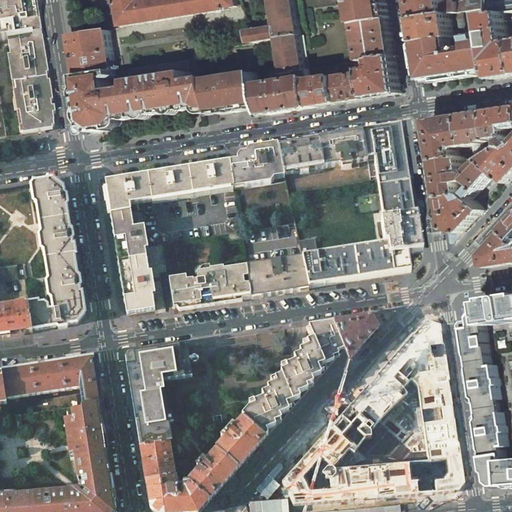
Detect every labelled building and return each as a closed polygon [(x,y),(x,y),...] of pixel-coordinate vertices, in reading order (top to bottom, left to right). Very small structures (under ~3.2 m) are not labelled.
[(69,0),(75,36),(82,35),(77,0),(69,0)] [(183,0),(137,7),(135,0),(117,0),(119,5),(117,5),(117,9),(119,9),(121,20),(119,20),(120,23),(121,23),(122,26),(229,10),(229,9),(238,7),(237,0),(183,0)] [(356,59),(347,3),(346,0),(304,0),(313,51),(304,52),(295,0),(274,0),(279,29),(250,33),(258,73),(260,73),(262,80),(307,72),(307,68),(356,59)] [(360,25),(393,18),(390,0),(350,0),(351,1),(356,0),(360,25)] [(415,0),(418,19),(449,14),(447,7),(446,0),(415,0)] [(459,0),(460,2),(450,4),(447,7),(449,14),(453,14),(457,13),(463,12),(465,12),(486,8),(485,0),(459,0)] [(511,0),(485,0),(486,8),(488,17),(507,13),(507,14),(511,13),(511,0)] [(35,3),(0,9),(0,42),(8,41),(40,36),(35,3)] [(496,71),(497,80),(511,77),(511,42),(511,43),(507,14),(507,13),(488,17),(490,29),(496,71)] [(449,14),(418,19),(422,44),(457,38),(461,37),(460,34),(457,35),(453,14),(449,14)] [(393,18),(360,25),(359,25),(364,62),(366,62),(399,56),(393,18)] [(457,38),(422,44),(428,81),(496,71),(490,29),(468,33),(465,33),(466,36),(461,37),(457,38)] [(75,36),(81,76),(117,70),(111,30),(82,35),(75,36)] [(8,41),(23,135),(45,132),(46,130),(45,129),(45,123),(51,122),(53,119),(40,36),(8,41)] [(8,41),(0,42),(0,139),(23,135),(8,41)] [(373,99),(404,94),(404,93),(399,56),(366,62),(373,99)] [(125,121),(190,110),(190,106),(202,104),(203,108),(204,116),(219,114),(213,80),(213,78),(194,81),(192,73),(191,73),(189,61),(131,70),(133,84),(113,88),(112,80),(115,79),(118,76),(117,70),(81,76),(85,101),(87,100),(90,117),(88,117),(90,130),(95,134),(111,131),(111,129),(120,127),(125,121)] [(361,75),(341,78),(346,103),(373,99),(366,62),(364,62),(339,66),(341,74),(360,71),(361,75)] [(320,107),(346,103),(341,78),(341,74),(339,66),(313,71),(320,107)] [(268,106),(270,115),(320,107),(313,71),(307,72),(262,80),(268,106)] [(236,112),(251,110),(250,109),(268,106),(262,80),(260,73),(258,73),(213,80),(219,114),(236,111),(236,112)] [(511,108),(492,112),(497,140),(503,139),(506,142),(507,141),(508,141),(508,140),(509,140),(510,139),(511,138),(511,137),(511,136),(511,135),(511,108)] [(492,112),(467,115),(472,147),(482,146),(482,147),(484,146),(484,145),(489,145),(489,143),(497,142),(497,140),(492,112)] [(434,121),(440,162),(463,158),(461,151),(463,149),(464,149),(466,149),(466,148),(472,147),(467,115),(434,121)] [(318,255),(302,257),(302,258),(309,289),(337,284),(411,273),(408,255),(423,253),(421,243),(420,236),(417,217),(415,217),(409,176),(406,155),(402,128),(399,128),(399,126),(362,132),(368,169),(370,178),(377,177),(377,179),(384,222),(381,222),(381,224),(378,224),(379,234),(383,234),(385,245),(318,255)] [(362,132),(278,145),(284,175),(285,175),(297,173),(297,175),(299,174),(300,176),(302,176),(302,174),(307,173),(307,175),(309,175),(309,173),(311,172),(311,170),(341,166),(342,170),(352,168),(351,164),(363,163),(364,170),(368,169),(362,132)] [(501,151),(486,160),(500,173),(511,184),(511,137),(511,138),(510,139),(509,140),(508,140),(508,141),(507,141),(506,142),(506,147),(503,150),(502,148),(500,149),(501,151)] [(240,155),(237,159),(238,162),(229,163),(234,190),(271,184),(274,180),(273,177),(284,175),(278,145),(250,150),(240,155)] [(463,158),(440,162),(445,198),(466,195),(465,183),(472,182),(473,174),(470,173),(470,171),(469,171),(467,159),(466,157),(463,158)] [(486,160),(473,174),(472,182),(477,187),(471,197),(476,200),(500,173),(486,160)] [(229,163),(106,183),(111,216),(131,212),(138,211),(136,204),(231,189),(231,192),(234,192),(234,190),(229,163)] [(34,184),(33,185),(32,187),(34,202),(36,204),(37,205),(40,224),(42,224),(41,218),(48,217),(67,214),(66,208),(67,205),(66,198),(64,196),(63,189),(52,181),(34,184)] [(466,195),(445,198),(450,230),(465,234),(487,211),(476,200),(471,197),(466,195)] [(131,212),(111,216),(127,315),(155,310),(152,288),(154,287),(153,279),(150,280),(145,247),(144,242),(147,242),(146,234),(143,235),(142,227),(134,228),(131,212)] [(40,236),(43,249),(45,252),(47,262),(55,261),(74,258),(74,256),(75,256),(74,247),(72,247),(71,242),(73,239),(72,232),(69,231),(67,214),(48,217),(41,218),(42,224),(40,224),(42,233),(40,236)] [(465,234),(450,230),(452,245),(455,245),(465,234)] [(511,233),(509,231),(486,256),(488,268),(511,264),(511,233)] [(229,242),(243,240),(242,239),(241,232),(228,234),(229,242)] [(52,297),(54,311),(51,311),(52,318),(53,328),(57,327),(60,329),(67,328),(69,325),(78,324),(85,314),(82,295),(80,295),(78,288),(80,286),(79,279),(77,277),(74,258),(55,261),(47,262),(49,278),(48,281),(50,294),(52,297)] [(251,299),(309,290),(309,289),(302,258),(247,267),(251,299)] [(15,266),(0,268),(0,282),(18,280),(15,266)] [(192,308),(249,300),(251,299),(247,267),(224,271),(223,269),(210,271),(209,268),(202,269),(198,274),(197,275),(198,282),(193,283),(193,281),(186,282),(186,279),(169,281),(173,308),(191,306),(192,308)] [(491,302),(485,303),(486,312),(487,317),(488,326),(500,324),(508,323),(508,321),(511,322),(511,321),(511,296),(511,298),(508,297),(506,297),(505,299),(504,297),(491,300),(491,302)] [(28,305),(33,331),(53,328),(52,318),(51,311),(48,312),(48,307),(44,305),(39,306),(38,303),(28,305)] [(26,305),(0,309),(0,337),(33,333),(33,331),(28,305),(27,304),(25,304),(26,305)] [(465,325),(469,352),(487,348),(489,348),(491,347),(492,347),(489,330),(488,326),(487,317),(486,312),(477,313),(474,317),(475,321),(467,322),(465,325)] [(371,316),(333,322),(345,349),(349,360),(378,328),(371,316)] [(301,354),(294,357),(296,362),(286,366),(287,369),(281,372),(282,376),(293,402),(294,406),(313,384),(312,379),(321,375),(320,371),(327,368),(326,364),(334,361),(345,349),(333,322),(309,326),(314,339),(307,342),(309,347),(299,351),(301,354)] [(411,341),(427,368),(428,377),(430,388),(449,385),(445,361),(440,328),(426,324),(411,341)] [(427,368),(411,341),(388,366),(388,367),(408,384),(410,383),(417,388),(417,390),(422,389),(430,388),(428,377),(427,368)] [(164,391),(163,383),(192,376),(190,361),(189,358),(187,344),(137,354),(138,356),(136,356),(136,359),(134,359),(134,362),(132,362),(132,367),(127,367),(132,396),(164,391)] [(473,356),(477,383),(473,383),(475,390),(479,401),(494,398),(500,397),(498,387),(502,387),(503,385),(503,380),(501,379),(499,366),(495,366),(492,347),(491,347),(489,348),(487,348),(469,352),(469,353),(473,356)] [(92,359),(2,373),(7,399),(80,388),(82,405),(84,405),(99,403),(92,359)] [(388,367),(388,366),(323,439),(343,457),(344,457),(353,446),(355,448),(400,397),(399,396),(408,384),(388,367)] [(263,398),(254,402),(255,406),(248,409),(242,416),(244,419),(261,434),(266,438),(268,435),(266,431),(275,427),(282,420),(280,416),(289,411),(286,404),(293,402),(282,376),(275,379),(277,383),(267,387),(268,391),(261,394),(263,398)] [(417,390),(421,419),(432,418),(453,415),(449,385),(430,388),(422,389),(417,390)] [(132,396),(140,447),(170,443),(172,442),(170,425),(168,417),(164,391),(132,396)] [(209,391),(197,393),(198,400),(210,398),(209,391)] [(479,401),(483,423),(498,421),(503,421),(500,397),(494,398),(479,401)] [(67,413),(77,483),(111,477),(100,408),(99,403),(84,405),(81,407),(82,410),(67,413)] [(427,451),(458,447),(457,437),(453,415),(432,418),(421,419),(426,451),(427,451)] [(224,441),(216,450),(217,451),(238,469),(266,438),(261,434),(244,419),(236,428),(234,425),(222,439),(224,441)] [(498,421),(483,423),(481,430),(482,438),(485,438),(487,449),(502,447),(511,445),(510,434),(511,432),(510,427),(508,426),(504,426),(503,421),(498,421)] [(323,439),(304,461),(324,479),(325,481),(342,479),(341,476),(351,475),(351,470),(334,471),(334,468),(343,457),(323,439)] [(170,443),(140,447),(142,462),(146,482),(175,477),(172,456),(170,443)] [(511,460),(509,461),(507,447),(511,447),(511,445),(502,447),(487,449),(490,472),(493,474),(495,483),(499,486),(511,485),(511,460)] [(437,456),(459,453),(458,447),(427,451),(426,451),(426,458),(428,457),(429,457),(437,456)] [(200,470),(189,483),(209,502),(221,489),(238,469),(217,451),(206,463),(202,460),(201,462),(197,467),(200,470)] [(440,494),(454,493),(463,482),(459,453),(437,456),(429,457),(428,457),(426,458),(427,464),(415,465),(417,496),(440,494)] [(324,479),(304,461),(286,480),(289,482),(297,490),(310,488),(317,487),(326,486),(325,481),(324,479)] [(417,496),(415,465),(383,467),(386,499),(417,496)] [(353,502),(386,499),(383,467),(351,470),(351,475),(353,502)] [(353,502),(351,475),(341,476),(342,479),(325,481),(326,486),(327,504),(353,502)] [(175,477),(146,482),(150,506),(150,508),(151,509),(154,511),(200,511),(209,502),(189,483),(184,484),(184,487),(178,487),(176,485),(176,480),(182,479),(182,476),(175,477)] [(111,477),(77,483),(77,487),(81,490),(78,494),(79,500),(88,500),(90,500),(114,497),(111,477)] [(287,493),(291,501),(294,506),(299,506),(297,490),(289,482),(286,480),(282,485),(287,493)] [(317,487),(310,488),(297,490),(299,506),(327,504),(326,486),(317,487)] [(80,511),(79,500),(78,494),(77,494),(75,492),(57,494),(59,511),(80,511)] [(33,496),(34,511),(59,511),(57,494),(33,496)] [(0,511),(34,511),(33,496),(0,498),(0,511)] [(79,500),(80,511),(115,511),(116,511),(114,497),(90,500),(88,500),(79,500)]
